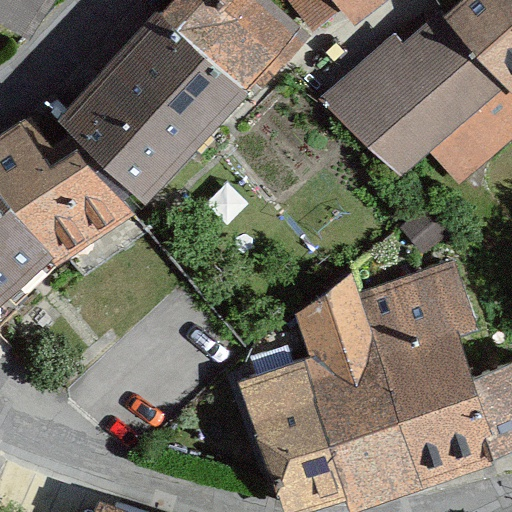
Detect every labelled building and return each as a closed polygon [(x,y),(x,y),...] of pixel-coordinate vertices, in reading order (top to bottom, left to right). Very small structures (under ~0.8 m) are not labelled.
[(0,0),(0,40),(15,50),(49,0),(0,0)] [(247,0),(174,0),(154,21),(239,100),(291,39),(247,0)] [(375,0),(319,0),(340,26),(375,0)] [(511,0),(453,0),(433,17),(511,98),(511,97),(511,0)] [(146,13),(47,126),(119,212),(239,100),(154,21),(146,13)] [(433,17),(322,107),(402,181),(511,98),(433,17)] [(37,114),(0,131),(0,213),(41,265),(52,281),(131,227),(119,212),(47,126),(37,114)] [(0,213),(0,297),(41,265),(0,213)] [(448,265),(357,292),(417,487),(511,446),(511,368),(461,386),(443,343),(467,330),(448,265)] [(301,361),(226,377),(262,506),(329,509),(417,487),(357,292),(292,313),(301,361)] [(102,511),(78,503),(74,511),(102,511)]
